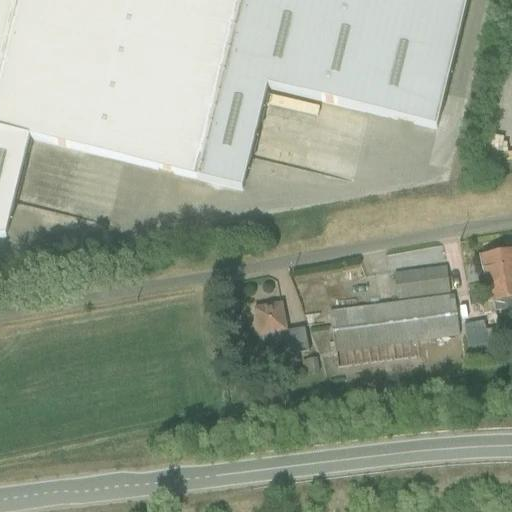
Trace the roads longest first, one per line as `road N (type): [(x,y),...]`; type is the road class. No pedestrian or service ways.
road 1 (unclassified): [(0,320),(511,233)]
road 2 (unclassified): [(511,447),(0,503)]
